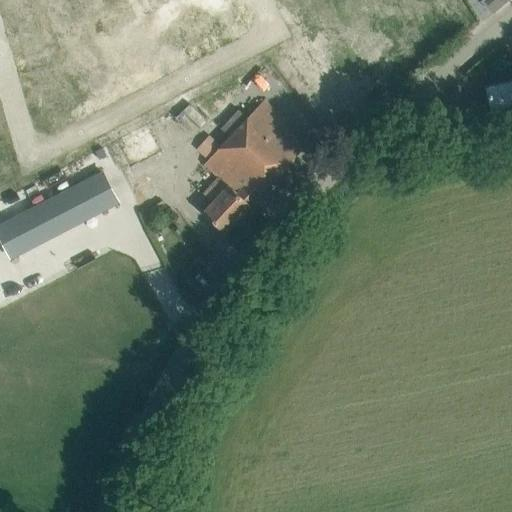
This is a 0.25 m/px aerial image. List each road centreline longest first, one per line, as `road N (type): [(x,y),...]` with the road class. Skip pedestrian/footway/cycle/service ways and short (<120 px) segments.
road 1 (unclassified): [(111,511),(167,381),(206,315),(348,154)]
road 2 (residential): [(278,29),(38,158),(0,41)]
road 3 (residential): [(348,154),(511,16)]
road 4 (residential): [(348,154),(278,29)]
